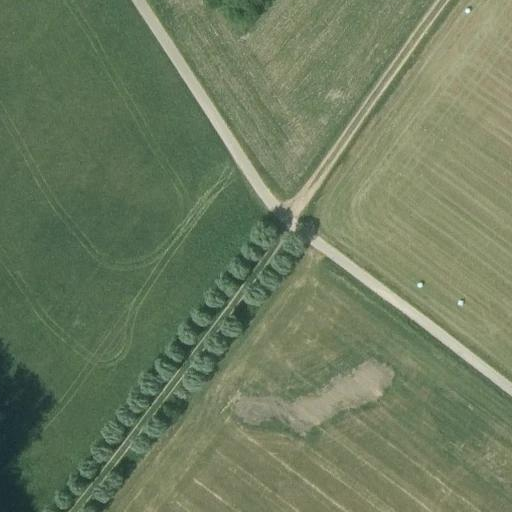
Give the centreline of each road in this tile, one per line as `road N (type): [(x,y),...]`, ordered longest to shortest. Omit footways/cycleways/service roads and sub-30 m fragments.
road 1 (track): [(452,0),(289,227),(65,511)]
road 2 (track): [(135,0),(285,224),(511,395)]
